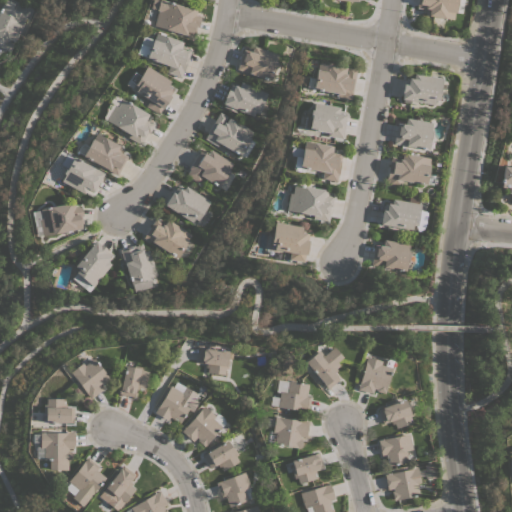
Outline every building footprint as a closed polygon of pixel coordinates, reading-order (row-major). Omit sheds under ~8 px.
[(14,42),(8,39),(7,41),(13,44),(9,51),(0,46),(0,8),(2,4),(3,4),(4,0),(6,0),(14,4),(11,9),(25,16),(14,42)] [(158,0),(196,10),(195,15),(200,16),(197,27),(196,26),(192,37),(164,29),(164,28),(152,25),(156,11),(155,10),(155,9),(149,7),(150,0),(158,0)] [(417,0),(456,0),(455,13),(453,12),(452,19),(424,15),(425,9),(416,8),(417,0)] [(182,42),(180,48),(186,50),(186,49),(190,50),(180,78),(176,77),(176,76),(165,72),(168,66),(145,58),(146,57),(135,53),(142,36),(152,39),(154,32),(182,42)] [(275,61),(277,62),(274,71),(273,71),(269,81),(236,69),(243,49),(248,51),(250,52),(252,45),(277,54),(275,61)] [(350,100),(346,99),(346,98),(335,96),(336,93),(312,89),(312,88),(307,87),(309,78),(314,79),(317,63),(326,64),(345,67),(344,73),(345,74),(346,67),(356,68),(350,100)] [(125,85),(133,72),(139,75),(145,66),(169,81),(166,86),(173,90),(157,114),(144,106),(148,100),(131,89),(125,85)] [(441,78),(437,100),(433,100),(433,104),(416,101),(416,104),(402,102),(402,99),(400,99),(401,93),(402,84),(404,84),(405,77),(412,79),(413,73),(441,78)] [(266,93),(257,114),(253,112),(252,116),(237,110),(235,113),(222,107),(223,104),(221,103),(224,98),(223,97),(227,89),(228,90),(231,84),(237,87),(240,81),(266,93)] [(151,116),(148,121),(153,124),(148,133),(147,132),(139,145),(127,137),(128,134),(104,119),(103,118),(103,117),(103,115),(105,112),(106,111),(106,110),(106,108),(106,107),(110,99),(112,97),(113,96),(114,96),(115,96),(117,96),(151,116)] [(339,107),(338,113),(346,114),(341,138),(326,135),(326,133),(307,129),(308,128),(302,127),(304,116),(309,117),(310,115),(309,114),(310,109),(311,109),(313,102),(339,107)] [(219,112),(226,116),(223,122),(224,123),(227,117),(252,131),(248,137),(250,138),(239,155),(218,143),(216,146),(203,139),(219,112)] [(396,122),(404,124),(405,118),(431,122),(430,129),(431,130),(431,134),(430,134),(427,149),(392,144),(396,122)] [(82,156),(82,155),(78,152),(78,151),(78,149),(78,147),(80,145),(81,144),(83,144),(87,146),(91,138),(92,139),(95,133),(120,147),(118,151),(127,156),(116,175),(82,156)] [(336,181),(320,178),(321,171),(303,168),(302,172),(295,171),(293,170),(292,169),(294,156),(290,156),(289,154),(289,152),(289,150),(290,148),(292,147),(302,148),(303,141),(331,145),(330,152),(337,153),(337,152),(341,153),(336,181)] [(231,163),(227,170),(229,171),(224,178),(223,178),(218,187),(201,176),(198,183),(185,175),(189,168),(188,168),(199,150),(206,155),(209,149),(231,163)] [(389,185),(389,186),(385,185),(390,157),(400,159),(401,153),(429,158),(428,164),(429,165),(427,174),(434,175),(433,184),(425,183),(425,185),(401,181),(400,187),(389,185)] [(60,181),(63,174),(62,173),(66,165),(67,166),(72,157),(91,167),(91,166),(103,173),(93,192),(86,188),(83,193),(60,181)] [(502,166),(511,167),(511,203),(510,203),(511,198),(511,193),(507,193),(507,187),(504,187),(500,187),(502,166)] [(288,193),(291,193),(292,185),(327,190),(326,195),(332,196),(330,206),(329,206),(326,221),(311,218),(312,215),(285,210),(288,193)] [(209,201),(197,221),(193,218),(191,222),(163,205),(171,192),(172,192),(176,187),(182,190),(185,186),(209,201)] [(379,224),(381,209),(385,210),(386,203),(390,204),(391,199),(420,204),(419,210),(422,210),(424,210),(425,211),(426,213),(426,215),(424,220),(423,228),(421,229),(417,230),(416,226),(412,225),(411,230),(379,224)] [(54,233),(42,235),(41,234),(36,236),(31,211),(39,210),(39,209),(73,202),(74,207),(80,205),(82,216),(81,216),(83,228),(54,233)] [(155,218),(158,220),(158,221),(163,224),(166,219),(190,234),(186,240),(188,241),(177,258),(146,238),(145,239),(142,237),(155,218)] [(273,222),(301,227),(301,232),(307,233),(306,240),(308,240),(306,255),(304,255),(303,262),(288,259),(289,252),(273,250),(273,245),(270,244),(273,222)] [(370,265),(374,244),(382,245),(383,239),(409,243),(407,251),(409,251),(409,252),(413,253),(413,261),(408,270),(405,270),(405,271),(370,265)] [(94,241),(99,244),(106,249),(105,251),(110,255),(106,260),(110,264),(92,286),(93,286),(89,291),(87,291),(72,279),(72,277),(76,273),(75,272),(77,269),(73,267),(94,241)] [(151,286),(134,292),(131,284),(120,253),(119,250),(133,245),(134,246),(140,244),(143,252),(148,250),(156,275),(149,277),(150,279),(149,279),(151,286)] [(304,362),(317,350),(322,356),(333,346),(342,357),(336,362),(338,365),(334,368),(336,370),(333,373),(339,379),(327,389),(304,362)] [(206,372),(207,367),(204,367),(205,363),(197,362),(199,347),(227,351),(226,360),(228,360),(227,369),(224,368),(224,375),(206,372)] [(384,393),(375,391),(375,389),(373,388),(371,393),(356,389),(366,356),(380,361),(379,364),(391,367),(384,393)] [(68,372),(81,362),(83,365),(92,358),(109,380),(102,386),(100,383),(98,385),(102,389),(89,399),(68,372)] [(143,391),(141,391),(142,388),(138,387),(137,389),(134,389),(133,397),(118,394),(123,365),(133,367),(133,365),(142,367),(141,370),(147,371),(143,391)] [(276,407),(279,391),(285,392),(287,381),(307,384),(305,396),(310,397),(307,412),(276,407)] [(179,423),(177,421),(178,420),(173,417),(172,419),(169,417),(166,420),(154,413),(170,385),(184,394),(180,399),(190,405),(179,423)] [(43,422),(43,413),(42,413),(42,404),(44,404),(44,398),(62,398),(62,403),(64,403),(64,407),(72,408),(72,423),(43,422)] [(395,428),(393,423),(390,424),(389,421),(386,422),(382,423),(381,421),(380,421),(377,412),(376,409),(404,399),(407,407),(408,407),(411,415),(409,416),(411,422),(395,428)] [(216,413),(221,416),(222,418),(223,421),(223,423),(221,426),(203,446),(196,440),(197,439),(196,437),(192,441),(180,431),(203,405),(214,415),(216,413)] [(307,422),(305,437),(299,436),(299,438),(301,439),(300,440),(301,440),(300,447),(299,447),(299,448),(273,444),(275,432),(271,431),(273,416),(307,422)] [(73,433),(72,448),(67,448),(67,450),(68,450),(68,452),(69,452),(69,459),(68,459),(68,460),(67,460),(66,470),(47,470),(47,459),(42,459),(42,448),(38,448),(38,432),(73,433)] [(408,434),(411,449),(405,451),(407,462),(387,466),(386,463),(388,463),(387,457),(385,458),(384,454),(380,455),(377,440),(408,434)] [(227,439),(231,447),(232,446),(237,454),(235,456),(238,461),(223,470),(221,466),(218,467),(216,464),(209,468),(202,455),(227,439)] [(298,483),(296,478),(293,478),(291,469),(293,469),(290,460),(318,452),(322,467),(314,469),(315,472),(313,472),(314,477),(316,476),(317,478),(298,483)] [(64,488),(69,483),(67,481),(86,457),(98,466),(96,470),(105,477),(81,506),(70,497),(72,495),(64,488)] [(423,464),(434,463),(436,477),(426,479),(423,464)] [(123,502),(119,498),(117,501),(110,495),(111,493),(103,488),(122,464),(134,474),(129,481),(132,483),(131,485),(135,488),(123,502)] [(392,500),(391,491),(392,491),(392,489),(387,490),(383,474),(417,467),(420,483),(416,483),(419,495),(392,500)] [(245,472),(250,487),(243,489),(247,500),(228,507),(224,495),(220,497),(215,482),(245,472)] [(329,483),(333,498),(329,500),(330,503),(328,504),(330,509),(332,509),(332,511),(328,511),(311,511),(310,506),(303,508),(298,493),(329,483)] [(159,490),(166,504),(162,506),(163,509),(165,508),(167,511),(131,511),(129,507),(159,490)]
